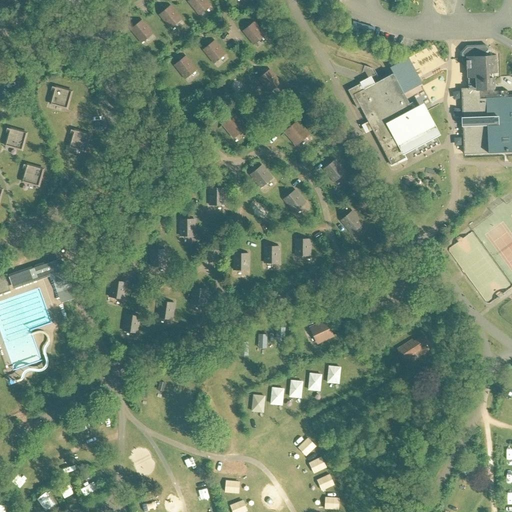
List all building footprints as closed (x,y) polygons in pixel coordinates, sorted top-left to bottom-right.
[(190,0),(188,2),(199,15),(210,5),(205,0),(190,0)] [(159,15),(170,28),(181,19),(171,6),(159,15)] [(131,30),(141,43),(153,33),(142,20),(131,30)] [(243,31),(254,44),(265,35),(254,22),(243,31)] [(203,50),(214,63),(225,54),(215,41),(203,50)] [(485,47),(467,48),(462,53),(465,56),(462,60),(466,63),(466,70),(468,71),(468,89),(463,89),(463,119),(462,119),(463,128),(464,128),(465,157),(511,155),(511,95),(508,95),(507,91),(500,91),(500,86),(496,86),(497,89),(494,89),(494,73),(496,73),(496,56),(488,57),(487,53),(490,51),(485,47)] [(416,75),(405,53),(388,63),(393,73),(399,84),(416,75)] [(174,65),(185,79),(196,69),(186,56),(174,65)] [(258,79),(269,92),(280,83),(270,70),(258,79)] [(360,83),(347,90),(357,108),(360,107),(387,157),(391,165),(405,158),(399,147),(432,130),(423,113),(416,117),(399,84),(393,73),(363,89),(360,83)] [(68,110),(73,91),(54,85),(49,105),(68,110)] [(222,125),(233,139),(248,126),(236,112),(222,125)] [(285,132),(296,145),(309,134),(298,121),(285,132)] [(23,152),(28,132),(9,127),(4,146),(23,152)] [(87,154),(93,134),(74,128),(68,148),(87,154)] [(438,135),(420,142),(422,148),(440,141),(438,135)] [(323,169),(334,182),(345,173),(335,160),(323,169)] [(39,188),(45,168),(26,163),(20,182),(39,188)] [(250,175),(260,188),(272,179),(261,166),(250,175)] [(209,189),(209,205),(224,205),(224,189),(209,189)] [(283,200),(294,213),(305,203),(295,190),(283,200)] [(341,221),(351,234),(362,224),(352,211),(341,221)] [(180,220),(180,236),(194,236),(194,220),(180,220)] [(295,256),(310,256),(310,239),(295,239),(295,256)] [(264,263),(279,263),(279,247),(264,246),(264,263)] [(151,250),(151,266),(165,266),(165,250),(151,250)] [(233,270),(248,270),(248,254),(234,254),(233,270)] [(51,276),(61,303),(74,298),(60,259),(9,276),(13,289),(51,276)] [(109,297),(123,299),(126,283),(111,281),(109,297)] [(190,304),(205,306),(207,290),(193,288),(190,304)] [(157,318),(172,320),(174,303),(160,301),(157,318)] [(123,331),(137,333),(140,317),(125,315),(123,331)] [(310,328),(317,343),(333,336),(325,321),(310,328)] [(277,325),(277,338),(286,338),(286,325),(277,325)] [(268,334),(257,334),(257,348),(267,349),(268,334)] [(427,345),(428,344),(423,335),(414,341),(413,339),(397,349),(405,362),(417,355),(418,357),(430,350),(427,345)] [(248,355),(249,342),(240,341),(239,355),(248,355)] [(341,366),(328,365),(327,382),(340,383),(341,366)] [(322,373),(309,373),(308,390),(321,391),(322,373)] [(304,381),(291,380),(289,397),(302,398),(304,381)] [(285,388),(272,387),(270,404),(283,406),(285,388)] [(264,413),(265,395),(253,394),(251,412),(264,413)] [(308,442),(300,446),(304,455),(312,451),(308,442)] [(317,458),(308,463),(312,471),(321,467),(317,458)] [(250,471),(246,465),(240,469),(248,483),(256,478),(252,471),(250,471)] [(224,479),(223,469),(214,470),(215,480),(224,479)] [(325,476),(316,481),(320,490),(329,485),(325,476)] [(84,492),(96,485),(92,478),(80,485),(84,492)] [(208,485),(193,490),(196,501),(211,496),(208,485)] [(236,488),(226,495),(231,503),(241,496),(236,488)] [(333,493),(324,497),(329,506),(337,502),(333,493)]
